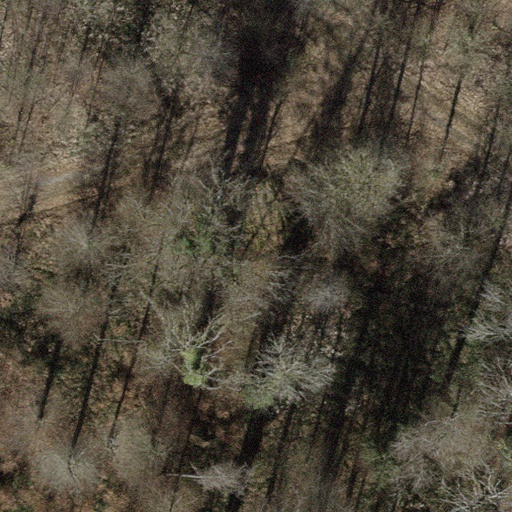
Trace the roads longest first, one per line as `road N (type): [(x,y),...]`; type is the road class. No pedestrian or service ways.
road 1 (track): [(0,202),(426,92)]
road 2 (track): [(511,151),(293,0)]
